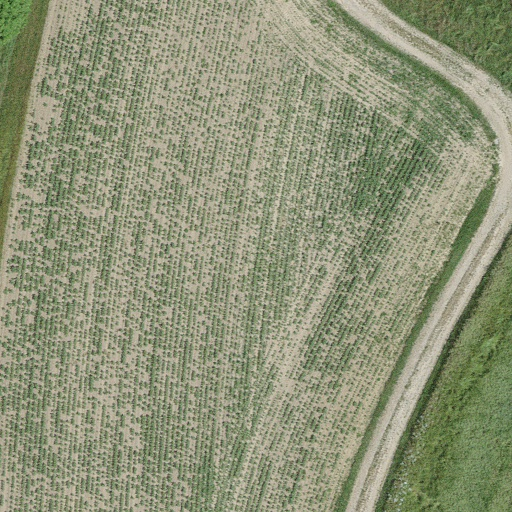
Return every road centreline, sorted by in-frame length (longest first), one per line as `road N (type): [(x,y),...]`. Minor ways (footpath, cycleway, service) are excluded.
road 1 (track): [(511,185),(387,437),(359,511)]
road 2 (track): [(358,0),(477,82),(509,130),(511,155)]
